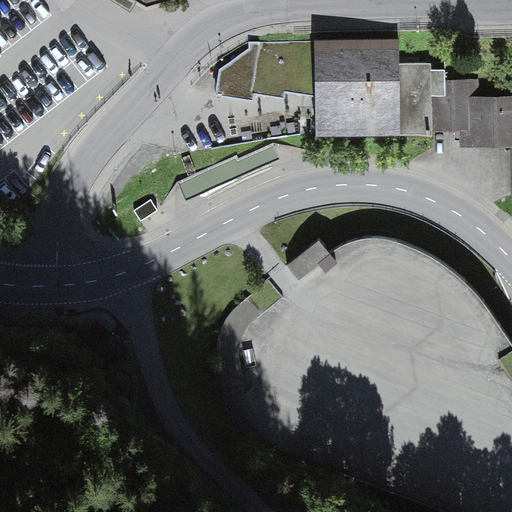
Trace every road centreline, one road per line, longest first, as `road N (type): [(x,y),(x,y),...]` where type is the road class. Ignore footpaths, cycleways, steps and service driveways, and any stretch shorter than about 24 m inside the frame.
road 1 (residential): [(57,286),(60,219),(75,174),(115,119),(216,24),(295,8),(511,4)]
road 2 (tertiary): [(57,286),(114,276),(268,201),(340,184),(386,185),(429,199),(511,261)]
